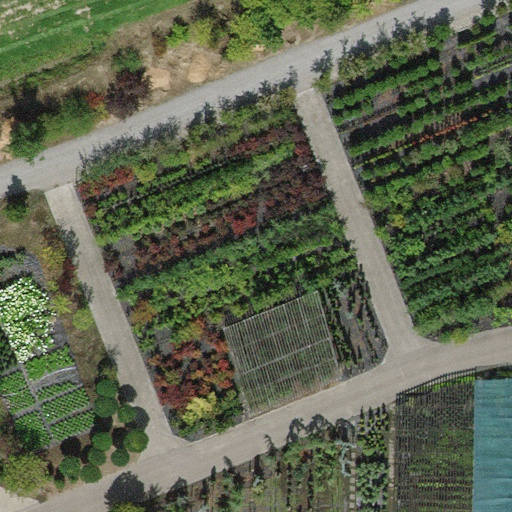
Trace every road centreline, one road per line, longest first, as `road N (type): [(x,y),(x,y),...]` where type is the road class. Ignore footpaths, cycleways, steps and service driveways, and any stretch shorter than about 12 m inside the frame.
road 1 (track): [(0,184),(464,0)]
road 2 (track): [(304,63),(421,377)]
road 3 (track): [(59,160),(173,473)]
